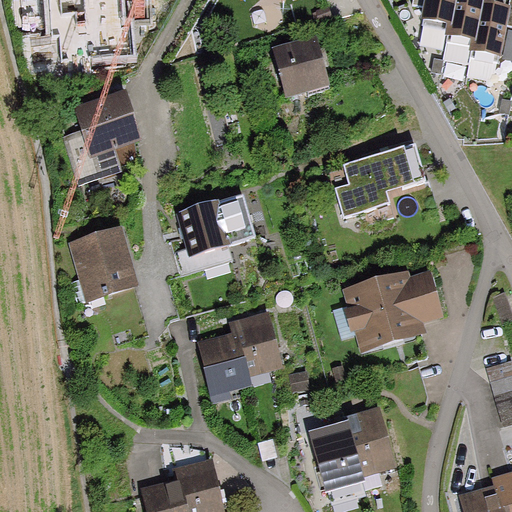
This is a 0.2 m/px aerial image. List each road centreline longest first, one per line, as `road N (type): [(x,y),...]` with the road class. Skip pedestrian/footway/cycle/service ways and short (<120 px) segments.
road 1 (residential): [(431,511),(429,485),(495,238)]
road 2 (residential): [(366,0),(495,238)]
road 3 (residential): [(285,511),(230,450),(198,436),(140,435)]
